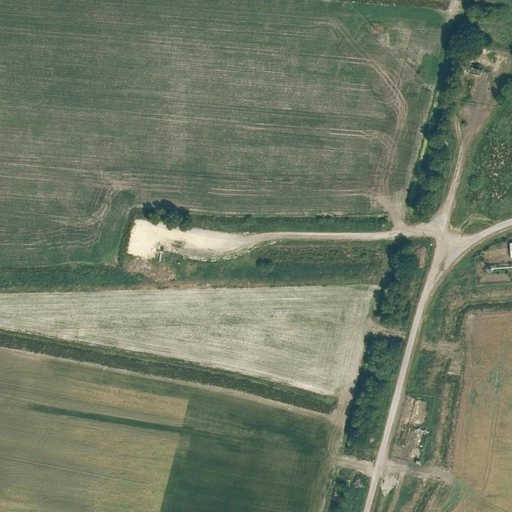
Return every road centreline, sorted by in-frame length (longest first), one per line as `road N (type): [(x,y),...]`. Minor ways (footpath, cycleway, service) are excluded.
road 1 (track): [(362,511),(416,305),(465,238),(511,216)]
road 2 (track): [(440,232),(184,241)]
road 3 (track): [(441,261),(440,232),(480,82)]
